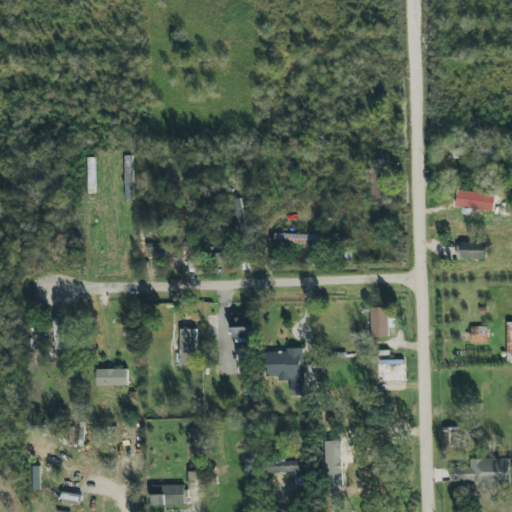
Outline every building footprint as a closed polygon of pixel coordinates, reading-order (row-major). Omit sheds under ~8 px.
[(497,147),(452,146),(452,158),(497,158),(497,147)] [(126,200),(133,199),(132,163),(125,164),(126,200)] [(383,168),(370,168),(372,198),(385,197),(383,168)] [(493,213),(495,195),(458,188),(455,206),(493,213)] [(246,236),(246,210),(242,210),(242,198),(233,199),(234,236),(246,236)] [(319,235),(274,233),(273,242),(318,244),(319,235)] [(147,243),(147,252),(166,251),(165,243),(147,243)] [(486,243),(457,243),(457,258),(486,258),(486,243)] [(370,308),(370,337),(388,337),(388,327),(395,327),(395,316),(389,316),(389,307),(370,308)] [(254,314),(231,315),(232,338),(255,338),(254,314)] [(61,318),(53,319),(53,352),(62,352),(61,318)] [(470,343),(486,343),(486,326),(470,327),(470,343)] [(180,365),(197,365),(198,329),(180,328),(180,365)] [(248,349),(237,349),(237,370),(248,370),(248,349)] [(274,349),(274,381),(289,381),(290,395),(304,395),(303,349),(274,349)] [(128,369),(96,369),(96,385),(128,385),(128,369)] [(458,427),(442,427),(442,446),(458,446),(458,427)] [(471,459),(471,467),(451,467),(451,482),(477,481),(477,488),(509,488),(509,458),(471,459)] [(293,472),(294,490),(312,490),(311,460),(269,461),(270,473),(293,472)] [(342,475),(342,492),(386,493),(386,469),(366,469),(366,475),(342,475)] [(189,489),(206,489),(206,471),(189,472),(189,489)] [(185,504),(184,484),(151,485),(152,505),(185,504)]
